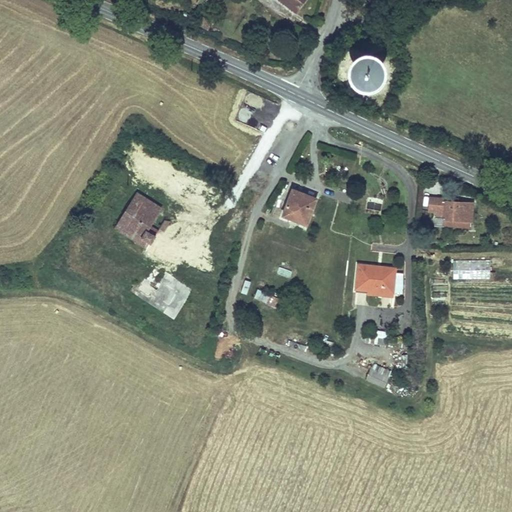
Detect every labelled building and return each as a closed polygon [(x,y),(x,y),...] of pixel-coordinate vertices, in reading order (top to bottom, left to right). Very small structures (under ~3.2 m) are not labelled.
[(279,0),(296,12),(304,0),(279,0)] [(376,50),(368,49),(360,53),(355,59),(352,67),(354,75),(359,82),(366,86),(375,87),(383,83),(388,77),(390,69),(389,61),(384,54),(376,50)] [(318,195),(291,185),(281,213),(308,223),(318,195)] [(161,206),(136,191),(114,227),(145,246),(143,249),(160,259),(171,240),(161,234),(169,221),(164,218),(159,228),(151,223),(161,206)] [(470,219),(472,219),(474,199),(455,198),(455,195),(429,194),(428,211),(436,212),(436,215),(442,215),(442,217),(444,217),(444,225),(470,226),(470,219)] [(150,294),(165,271),(166,269),(153,260),(135,287),(149,296),(150,294)] [(489,260),(454,260),(454,277),(489,276),(489,260)] [(393,295),(396,265),(357,261),(354,287),(367,289),(367,292),(393,295)] [(165,271),(150,294),(167,305),(163,311),(175,319),(194,289),(165,271)] [(246,294),(250,281),(245,279),(240,292),(246,294)] [(275,304),(278,295),(255,289),(253,298),(275,304)] [(365,379),(384,386),(390,371),(371,364),(365,379)]
